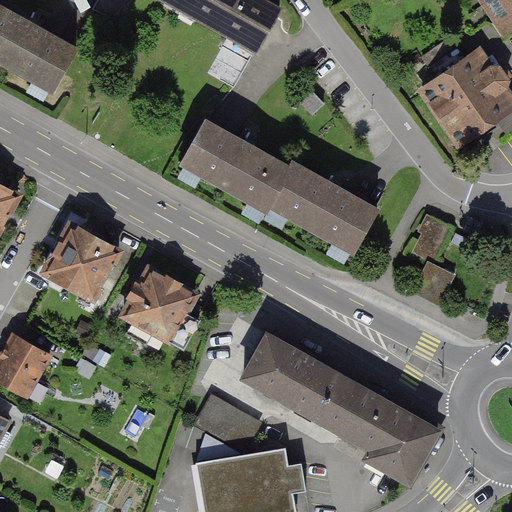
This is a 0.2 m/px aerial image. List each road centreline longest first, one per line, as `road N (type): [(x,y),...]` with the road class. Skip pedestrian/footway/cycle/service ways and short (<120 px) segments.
road 1 (residential): [(309,0),(440,172),(464,191),(511,202)]
road 2 (tertiary): [(489,371),(274,279)]
road 3 (tertiary): [(274,279),(462,416)]
road 4 (tertiary): [(71,167),(274,279)]
road 5 (residential): [(71,167),(0,295)]
